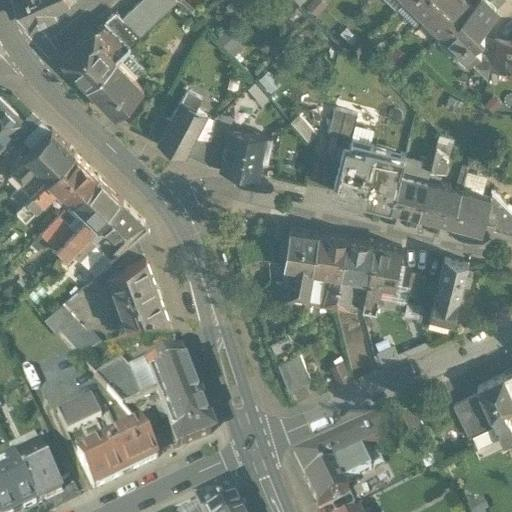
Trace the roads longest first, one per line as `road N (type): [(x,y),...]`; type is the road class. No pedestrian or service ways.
road 1 (residential): [(511,258),(211,188),(164,201)]
road 2 (residential): [(511,328),(253,452)]
road 3 (tertiary): [(253,452),(203,285),(164,201)]
road 4 (tertiary): [(164,201),(20,60)]
road 5 (residential): [(253,452),(125,511)]
